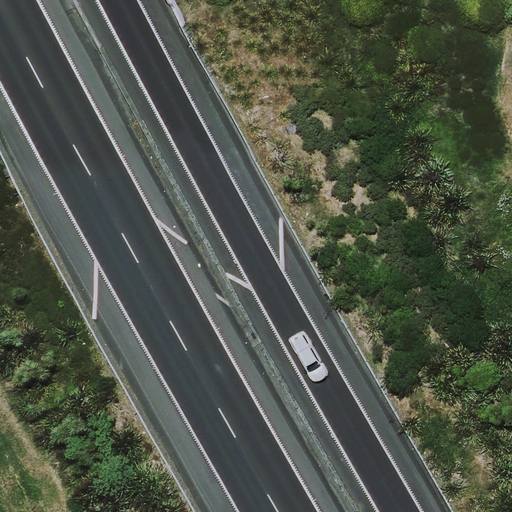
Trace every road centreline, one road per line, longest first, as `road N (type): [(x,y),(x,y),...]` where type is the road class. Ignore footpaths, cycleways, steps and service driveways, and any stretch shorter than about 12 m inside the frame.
road 1 (motorway): [(295,511),(53,102),(3,0)]
road 2 (motorway): [(141,0),(416,511)]
